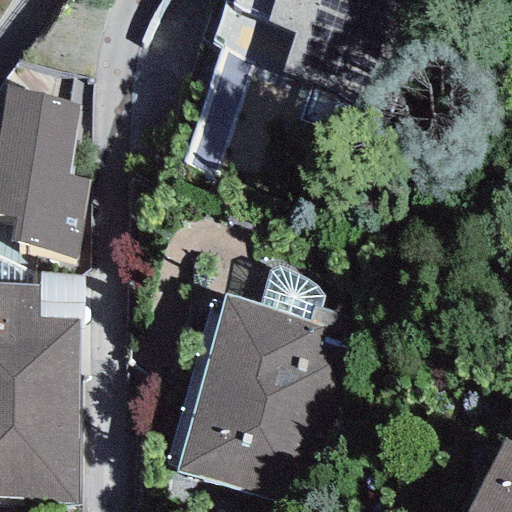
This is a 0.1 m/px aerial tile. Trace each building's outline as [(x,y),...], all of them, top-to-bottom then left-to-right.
[(401,0),(222,0),(210,42),(280,81),(281,70),(369,104),(401,0)] [(0,120),(0,216),(14,219),(9,243),(73,256),(89,179),(66,175),(80,103),(7,88),(0,120)] [(314,306),(319,307),(323,297),(317,287),(307,279),(278,268),(268,272),(259,306),(309,322),(314,306)] [(40,284),(0,281),(0,495),(76,500),(82,278),(40,271),(40,284)] [(175,473),(298,507),(346,333),(351,318),(319,307),(314,306),(309,322),(259,306),(225,295),(175,473)] [(465,511),(511,511),(511,442),(505,437),(465,511)]
